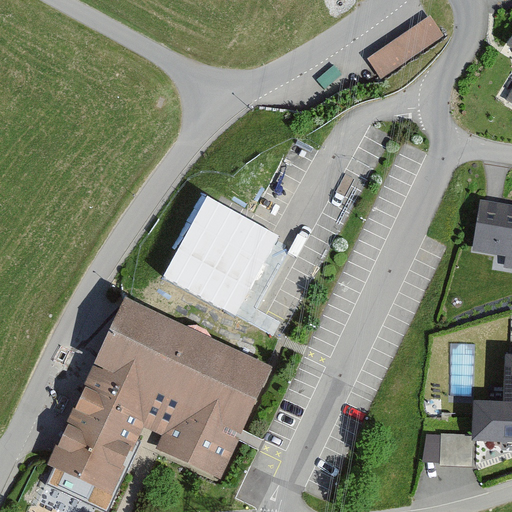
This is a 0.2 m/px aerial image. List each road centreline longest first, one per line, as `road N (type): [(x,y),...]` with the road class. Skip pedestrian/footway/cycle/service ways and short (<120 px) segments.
road 1 (unclassified): [(0,468),(148,199),(228,104)]
road 2 (residential): [(511,154),(454,145),(432,117),(435,91),(470,31),(466,0)]
road 3 (unclassified): [(52,0),(228,104)]
road 4 (unclassified): [(228,104),(393,0)]
